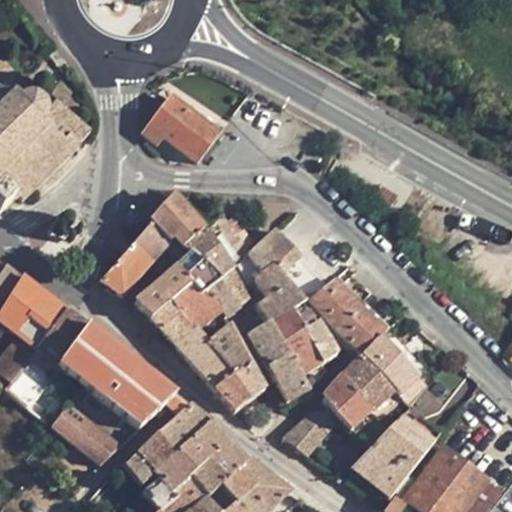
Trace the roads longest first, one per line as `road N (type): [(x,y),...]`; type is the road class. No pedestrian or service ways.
road 1 (tertiary): [(511,389),(308,197),(285,186),(157,183),(119,162)]
road 2 (tertiary): [(77,295),(341,511)]
road 3 (secondary): [(256,62),(511,205)]
road 4 (tertiary): [(119,162),(113,234),(77,295)]
